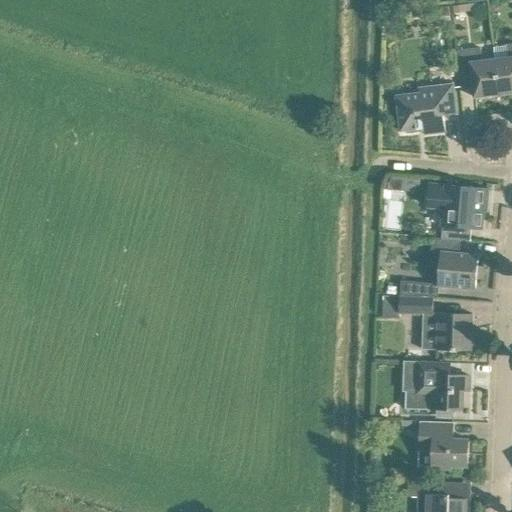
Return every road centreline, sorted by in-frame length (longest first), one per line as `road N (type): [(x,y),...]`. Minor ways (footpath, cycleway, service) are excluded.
road 1 (residential): [(499,511),(511,255)]
road 2 (unclassified): [(374,169),(385,161),(511,171)]
